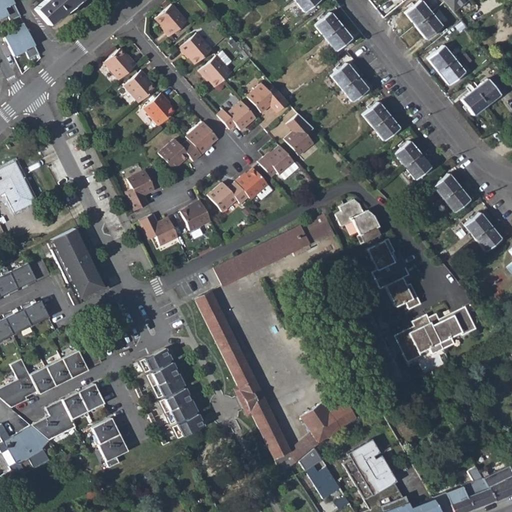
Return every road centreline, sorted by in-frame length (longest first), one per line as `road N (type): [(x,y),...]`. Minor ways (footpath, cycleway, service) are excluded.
road 1 (residential): [(137,297),(349,192),(369,197),(433,266),(433,304),(406,321)]
road 2 (residential): [(115,16),(234,146),(150,204)]
road 3 (residential): [(511,177),(477,157),(347,0)]
road 4 (residential): [(137,297),(33,88)]
